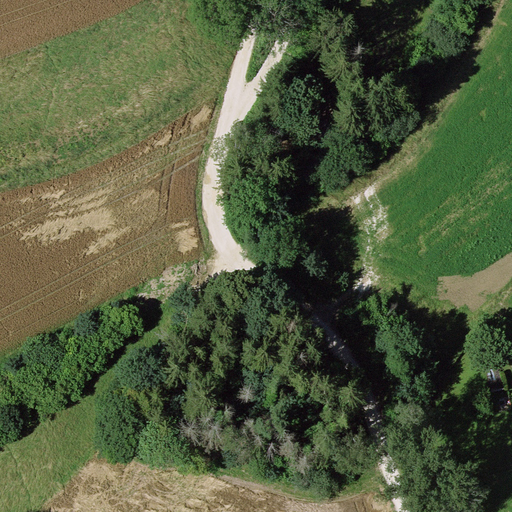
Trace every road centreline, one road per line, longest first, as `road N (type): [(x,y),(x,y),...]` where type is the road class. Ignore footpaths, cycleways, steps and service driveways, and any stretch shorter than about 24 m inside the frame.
road 1 (track): [(403,511),(368,387),(330,336),(238,257),(210,213),(211,176),(230,118)]
road 2 (track): [(230,118),(259,85),(302,0)]
road 3 (track): [(230,118),(258,0)]
